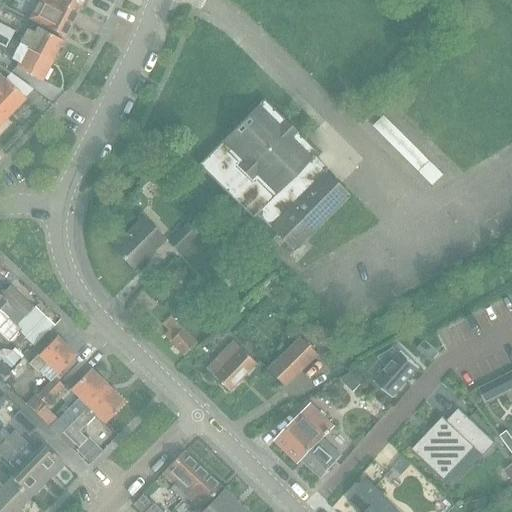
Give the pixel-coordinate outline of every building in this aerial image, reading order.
[(30,0),(29,2),(36,6),(29,18),(64,36),(77,11),(57,0),(55,4),(48,0),(30,0)] [(48,0),(55,4),(57,0),(77,11),(82,0),(48,0)] [(0,33),(9,38),(13,31),(0,23),(0,33)] [(18,43),(51,60),(62,40),(36,26),(33,31),(26,28),(18,43)] [(0,43),(5,46),(9,38),(0,33),(0,43)] [(2,53),(11,57),(18,61),(15,67),(41,81),(51,60),(18,43),(10,39),(2,53)] [(0,110),(6,117),(24,98),(2,77),(0,79),(0,110)] [(134,269),(167,237),(144,214),(112,246),(134,269)] [(178,252),(198,233),(188,222),(167,241),(178,252)] [(165,281),(157,288),(166,297),(174,291),(165,281)] [(22,318),(33,307),(9,284),(0,293),(0,306),(5,301),(22,318)] [(33,341),(50,323),(36,311),(19,329),(33,341)] [(183,355),(196,342),(170,315),(161,324),(168,330),(163,335),(183,355)] [(56,373),(75,355),(55,335),(28,363),(37,371),(45,362),(56,373)] [(284,385),(315,353),(298,336),(266,368),(284,385)] [(228,390),(255,362),(232,340),(206,368),(228,390)] [(431,360),(438,353),(432,347),(425,355),(431,360)] [(392,349),(379,357),(388,365),(374,381),(392,397),(418,367),(400,351),(398,354),(392,349)] [(0,380),(10,370),(0,361),(0,380)] [(53,423),(62,432),(106,385),(89,368),(70,388),(79,397),(53,423)] [(485,400),(511,386),(511,373),(511,372),(479,388),(485,400)] [(44,403),(61,385),(53,377),(36,395),(44,403)] [(71,440),(96,414),(104,422),(123,402),(106,385),(62,432),(71,440)] [(297,463),(301,459),(321,477),(325,473),(326,473),(329,471),(328,470),(335,462),(340,455),(321,438),(333,426),(311,404),(275,441),(297,463)] [(494,442),(458,408),(446,420),(442,416),(429,430),(430,432),(426,437),(424,435),(411,449),(443,479),(473,448),(481,456),(494,442)] [(37,427),(20,410),(11,418),(28,435),(37,427)] [(12,430),(4,439),(17,452),(26,443),(12,430)] [(506,445),(511,440),(511,437),(506,430),(499,435),(506,445)] [(17,452),(4,439),(0,443),(0,454),(8,462),(17,452)] [(26,461),(46,480),(63,462),(43,443),(26,461)] [(177,494),(201,469),(183,451),(162,473),(173,484),(170,487),(177,494)] [(9,478),(29,497),(46,480),(26,461),(9,478)] [(201,469),(177,494),(182,499),(185,495),(199,508),(219,486),(201,469)] [(15,511),(29,497),(9,478),(0,487),(0,501),(11,511),(15,511)] [(367,478),(346,501),(358,511),(400,511),(381,495),(383,493),(367,478)] [(245,511),(222,489),(199,511),(245,511)] [(0,511),(11,511),(0,501),(0,511)] [(143,511),(160,511),(152,503),(143,511)]
